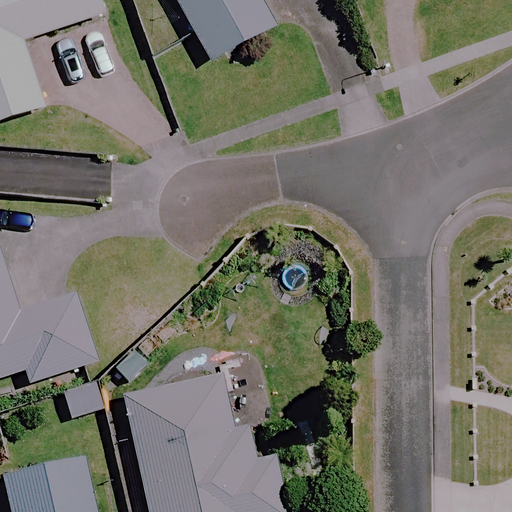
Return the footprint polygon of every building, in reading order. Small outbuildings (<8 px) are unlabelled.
[(103,19),(97,0),(0,0),(0,128),(45,113),(22,46),(103,19)] [(172,0),(209,69),(273,34),(254,0),(172,0)] [(15,319),(0,271),(0,383),(24,376),(28,389),(97,367),(76,300),(15,319)] [(234,435),(223,381),(126,402),(149,511),(287,511),(277,459),(257,463),(251,432),(234,435)] [(95,511),(85,463),(7,481),(13,511),(95,511)]
